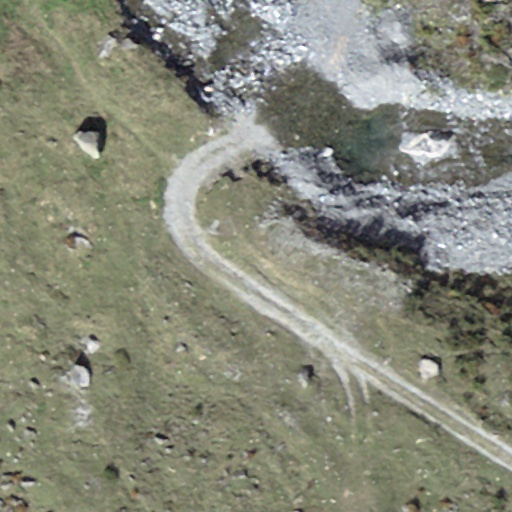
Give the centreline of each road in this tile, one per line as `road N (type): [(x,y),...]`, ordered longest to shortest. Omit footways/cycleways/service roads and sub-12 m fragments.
road 1 (track): [(182,197),(193,164),(220,144),(323,93),(344,0)]
road 2 (track): [(356,349),(212,250),(185,215),(182,197)]
road 3 (track): [(511,448),(356,349)]
